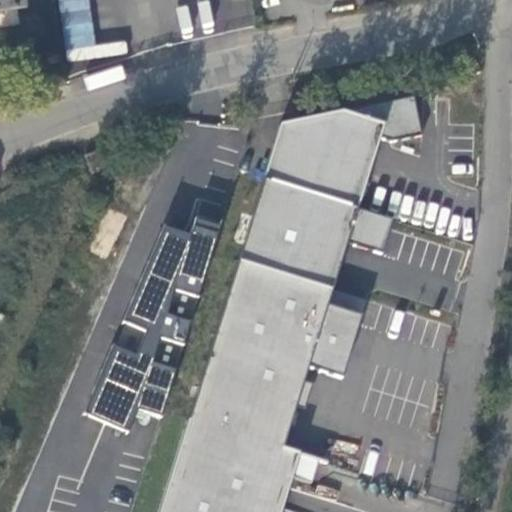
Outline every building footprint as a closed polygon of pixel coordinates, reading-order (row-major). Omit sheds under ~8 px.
[(88,0),(58,0),(67,50),(97,45),(88,0)] [(422,135),(414,96),(280,124),(263,179),(357,208),(379,138),(392,142),(422,135)] [(427,141),(416,185),(448,193),(464,133),(447,129),(443,146),(427,141)] [(109,168),(103,151),(85,157),(91,175),(109,168)] [(382,254),(393,220),(357,208),(263,179),(238,261),(332,290),(347,243),(382,254)] [(160,419),(217,236),(193,228),(190,236),(163,228),(121,323),(122,324),(112,347),(111,346),(81,414),(127,434),(137,412),(160,419)] [(332,290),(238,261),(160,511),(282,511),(292,480),(300,455),(283,449),(308,368),(343,378),(362,316),(328,306),(332,290)] [(332,292),(330,304),(363,310),(365,298),(332,292)]
